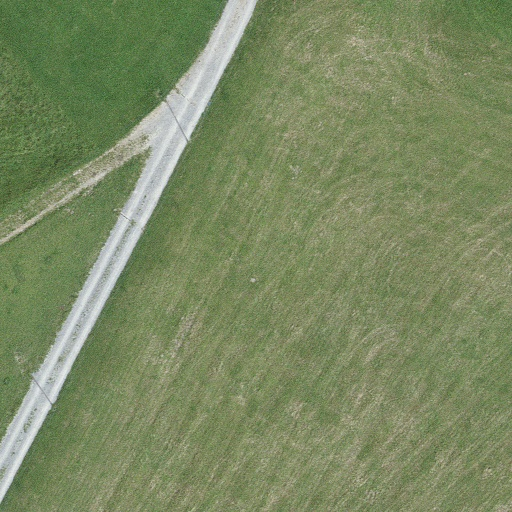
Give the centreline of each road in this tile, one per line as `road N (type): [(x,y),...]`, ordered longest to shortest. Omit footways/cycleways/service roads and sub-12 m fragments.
road 1 (track): [(230,0),(187,106),(0,491)]
road 2 (track): [(187,106),(0,231)]
